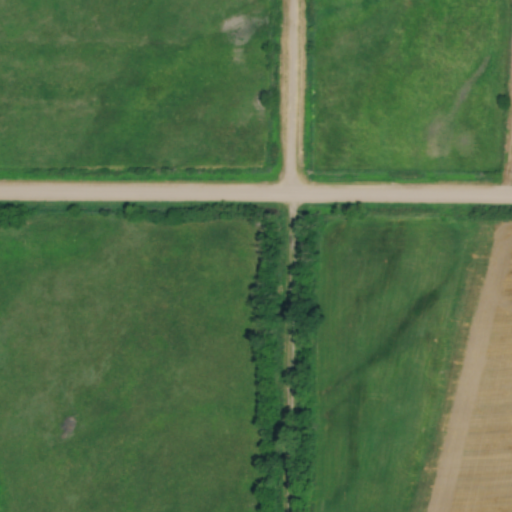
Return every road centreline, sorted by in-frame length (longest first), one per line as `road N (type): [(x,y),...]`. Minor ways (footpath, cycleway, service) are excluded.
road 1 (residential): [(511,202),(0,198)]
road 2 (residential): [(290,200),(288,511)]
road 3 (residential): [(290,200),(291,0)]
